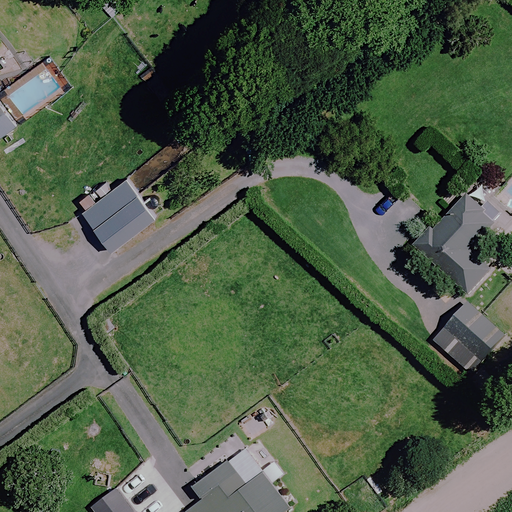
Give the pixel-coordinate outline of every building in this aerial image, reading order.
[(240,130),(210,153),(228,177),(258,153),(240,130)] [(202,153),(188,165),(207,189),(221,177),(202,153)] [(108,195),(119,210),(109,217),(102,209),(89,219),(114,253),(158,219),(128,180),(108,195)] [(501,219),(470,192),(437,229),(434,227),(417,246),(470,295),(493,270),(472,250),(501,219)] [(508,336),(470,303),(447,329),(461,341),(450,354),(465,367),(475,356),(484,363),(508,336)] [(248,487),(228,461),(196,486),(207,500),(190,511),(287,511),(290,510),(264,475),(248,487)]
